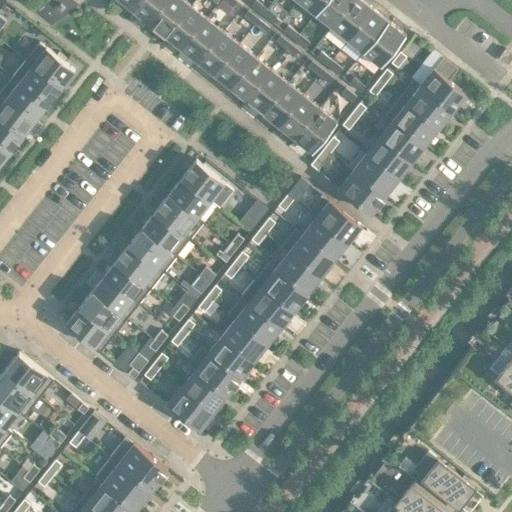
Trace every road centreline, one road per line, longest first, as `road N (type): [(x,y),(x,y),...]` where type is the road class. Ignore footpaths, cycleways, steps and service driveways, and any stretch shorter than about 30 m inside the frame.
road 1 (residential): [(0,310),(20,313),(165,127),(117,90),(0,241)]
road 2 (residential): [(511,141),(226,492)]
road 3 (residential): [(247,508),(511,174)]
road 4 (residential): [(0,315),(226,492)]
